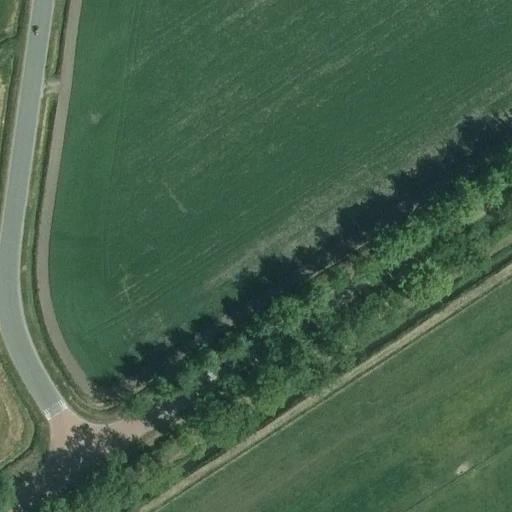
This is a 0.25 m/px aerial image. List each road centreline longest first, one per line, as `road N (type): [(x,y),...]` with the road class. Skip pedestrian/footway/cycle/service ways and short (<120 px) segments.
road 1 (tertiary): [(85,455),(511,180)]
road 2 (tertiary): [(85,455),(22,351),(8,307),(7,262),(43,0)]
